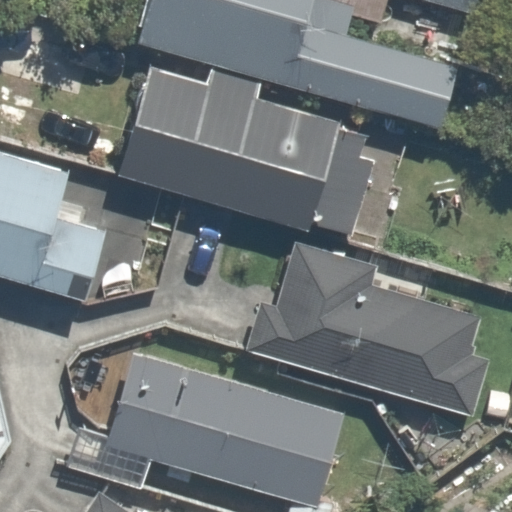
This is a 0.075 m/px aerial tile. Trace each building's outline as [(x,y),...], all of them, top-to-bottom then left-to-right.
[(214,63),(265,76),(448,126),(465,62),(326,25),(332,0),(149,0),(138,43),(214,63)] [(482,0),(414,0),(478,17),(482,0)] [(149,69),(122,169),(352,230),(378,135),(258,103),(265,76),(214,63),(209,85),(149,69)] [(0,266),(94,290),(118,199),(69,186),(74,165),(0,145),(0,266)] [(276,238),(245,349),(483,415),(506,332),(374,296),(382,267),(276,238)] [(360,405),(130,345),(108,428),(75,419),(63,465),(147,487),(156,456),(334,502),(360,405)] [(88,511),(40,511),(25,504),(20,511),(169,511),(106,478),(88,511)]
